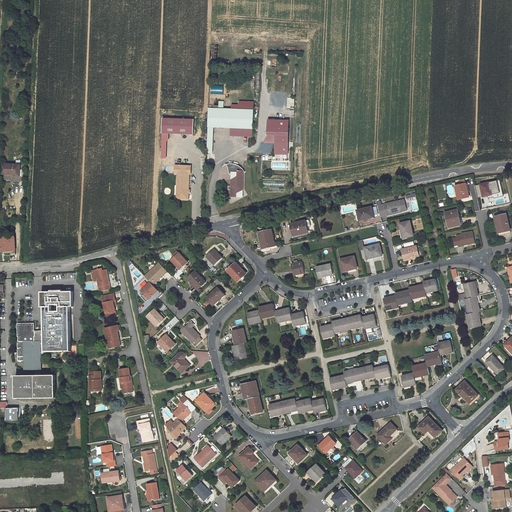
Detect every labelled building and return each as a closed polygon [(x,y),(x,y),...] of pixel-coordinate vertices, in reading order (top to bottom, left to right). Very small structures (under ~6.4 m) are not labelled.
[(212,86),(212,94),(224,94),(224,86),(212,86)] [(214,129),(253,132),(254,113),(209,110),(208,129),(214,129)] [(195,120),(164,119),(163,134),(169,134),(194,135),(195,120)] [(268,130),(268,137),(288,137),(288,122),(267,122),(267,130),(268,130)] [(288,137),(276,137),(276,144),(276,156),(288,156),(288,137)] [(2,174),(13,174),(13,176),(20,176),(21,164),(2,164),(2,174)] [(178,173),(177,198),(189,199),(190,174),(192,174),(192,166),(176,165),(176,173),(178,173)] [(231,182),(231,199),(244,193),(244,172),(239,167),(236,166),(233,165),(231,165),(230,165),(227,166),(230,176),(238,174),(238,178),(231,182)] [(493,194),(490,181),(480,184),(483,196),(493,194)] [(469,196),(466,183),(455,186),(458,199),(469,196)] [(399,200),(384,204),(387,215),(402,211),(402,210),(404,210),(402,200),(400,200),(399,200)] [(372,206),(357,210),(359,220),(369,218),(368,217),(374,215),(372,206)] [(461,224),(458,209),(446,212),(450,227),(461,224)] [(510,230),(506,214),(495,217),(498,232),(510,230)] [(308,232),(305,220),(291,224),(294,235),(308,232)] [(413,235),(410,221),(400,223),(403,237),(413,235)] [(275,245),(272,229),(259,232),(263,249),(275,245)] [(461,245),(475,242),(473,231),(459,234),(459,235),(453,236),(454,238),(455,245),(456,247),(461,246),(461,245)] [(1,237),(2,251),(15,250),(14,236),(1,237)] [(382,255),(380,243),(365,247),(367,258),(382,255)] [(419,253),(417,246),(402,249),(405,260),(416,257),(416,254),(419,253)] [(223,257),(215,249),(206,256),(215,265),(223,257)] [(189,262),(179,252),(171,260),(180,269),(189,262)] [(357,267),(355,256),(340,260),(343,271),(357,267)] [(305,272),(302,261),(292,264),(294,275),(305,272)] [(159,262),(145,276),(150,281),(153,284),(167,271),(159,262)] [(247,273),(236,262),(227,270),(238,281),(247,273)] [(333,273),(331,264),(317,267),(319,277),(326,276),(326,274),(333,273)] [(111,290),(107,270),(102,271),(102,269),(92,271),(94,281),(97,280),(100,292),(111,290)] [(206,281),(196,270),(187,278),(198,289),(206,281)] [(439,290),(436,278),(424,281),(424,284),(426,293),(439,290)] [(150,281),(141,290),(149,298),(158,290),(153,284),(150,281)] [(477,296),(479,295),(475,281),(464,283),(466,293),(464,294),(464,296),(461,296),(461,295),(458,295),(459,300),(465,299),(477,296)] [(424,284),(410,287),(410,290),(413,299),(427,295),(426,293),(424,284)] [(225,294),(218,287),(206,298),(214,305),(225,294)] [(410,290),(396,293),(396,295),(398,305),(413,301),(413,299),(410,290)] [(45,307),(52,307),(52,311),(60,311),(60,307),(67,306),(67,307),(74,306),(74,291),(42,291),(42,307),(45,307)] [(103,296),(107,318),(116,316),(115,307),(113,301),(115,300),(114,294),(103,296)] [(396,295),(384,298),(387,310),(399,307),(398,305),(396,295)] [(477,296),(465,299),(469,313),(478,311),(480,310),(477,296)] [(274,303),(259,306),(260,309),(262,318),(277,315),(276,311),(274,303)] [(45,331),(45,351),(68,351),(67,307),(67,306),(60,307),(60,311),(52,311),(52,307),(45,307),(45,331)] [(290,307),(276,311),(277,315),(278,322),(293,319),(292,314),(290,307)] [(164,318),(155,309),(147,316),(157,326),(164,318)] [(260,309),(248,312),(250,324),(263,321),(262,318),(260,309)] [(307,323),(304,311),(292,314),(293,319),(294,326),(307,323)] [(470,328),(482,325),(478,311),(469,313),(466,314),(470,328)] [(362,314),(347,318),(350,329),(364,326),(362,317),(362,314)] [(377,325),(375,314),(362,317),(364,326),(365,328),(377,325)] [(333,324),(335,333),(350,329),(347,318),(333,321),(333,324)] [(182,331),(193,343),(194,341),(197,344),(202,339),(199,337),(200,335),(192,327),(194,324),(191,322),(182,331)] [(333,324),(321,327),(324,338),(336,335),(335,333),(333,324)] [(105,328),(108,349),(118,347),(117,339),(119,339),(117,331),(119,331),(118,325),(105,328)] [(45,351),(45,331),(35,331),(35,326),(18,326),(18,337),(19,337),(19,342),(18,342),(18,357),(25,357),(25,370),(41,370),(40,351),(45,351)] [(247,342),(244,328),(232,330),(236,345),(245,343),(247,342)] [(175,343),(166,334),(158,342),(167,351),(175,343)] [(453,352),(450,340),(438,342),(440,351),(441,355),(453,352)] [(237,360),(248,357),(245,343),(236,345),(233,345),(237,360)] [(440,351),(425,354),(427,362),(428,366),(443,362),(441,355),(440,351)] [(179,353),(171,361),(182,373),(190,365),(185,359),(186,356),(185,353),(182,352),(179,353)] [(505,368),(493,355),(486,362),(498,374),(505,368)] [(414,372),(416,381),(423,379),(422,376),(430,374),(428,366),(427,362),(413,366),(414,372)] [(362,380),(376,376),(374,368),(374,365),(359,368),(362,380)] [(389,365),(374,368),(376,376),(377,379),(391,376),(389,365)] [(359,368),(344,372),(345,375),(347,383),(362,380),(359,368)] [(119,370),(121,383),(120,383),(121,389),(122,389),(132,387),(131,382),(130,382),(129,377),(130,377),(129,369),(119,370)] [(91,372),(91,391),(100,391),(100,380),(101,380),(101,372),(91,372)] [(414,372),(402,375),(405,387),(417,384),(416,381),(414,372)] [(16,375),(16,398),(56,397),(55,375),(16,375)] [(345,375),(330,378),(331,382),(333,390),(348,386),(347,383),(345,375)] [(256,380),(242,384),(245,399),(248,398),(260,396),(256,380)] [(478,395),(465,381),(456,389),(469,403),(478,395)] [(214,403),(205,392),(196,400),(206,411),(214,403)] [(248,398),(252,414),(263,412),(260,396),(248,398)] [(311,398),(297,402),(299,409),(299,413),(314,409),(312,401),(311,398)] [(327,409),(324,398),(312,401),(314,409),(315,412),(327,409)] [(196,407),(188,399),(184,403),(181,400),(177,404),(180,406),(173,412),(179,418),(181,421),(196,407)] [(297,402),(296,399),(282,402),(284,413),(299,409),(297,402)] [(282,402),(269,405),(272,416),(284,413),(282,402)] [(8,407),(8,420),(20,420),(20,407),(8,407)] [(442,430),(429,416),(418,427),(425,433),(428,430),(435,436),(442,430)] [(179,418),(168,428),(176,436),(179,433),(186,427),(181,421),(179,418)] [(139,421),(141,433),(143,433),(145,441),(153,439),(149,419),(139,421)] [(397,429),(391,422),(377,435),(386,444),(392,438),(390,435),(397,429)] [(232,436),(223,427),(214,436),(222,445),(232,436)] [(179,433),(176,436),(168,428),(167,429),(176,438),(177,437),(179,439),(182,436),(179,433)] [(501,438),(500,441),(500,442),(496,442),(497,449),(511,447),(509,431),(500,432),(501,438)] [(366,441),(357,432),(349,440),(357,449),(366,441)] [(336,443),(329,436),(319,446),(329,456),(332,452),(330,449),(336,443)] [(183,448),(186,451),(193,444),(190,441),(183,448)] [(177,448),(172,443),(168,447),(170,455),(177,448)] [(308,455),(298,444),(289,453),(299,463),(308,455)] [(216,454),(208,445),(194,458),(202,467),(216,454)] [(115,466),(113,453),(111,453),(110,446),(101,447),(104,464),(106,463),(107,467),(115,466)] [(254,452),(249,447),(240,456),(251,468),(258,461),(252,454),(254,452)] [(144,457),(147,472),(157,471),(154,455),(153,456),(152,452),(142,453),(142,457),(144,457)] [(363,470),(350,457),(343,464),(355,477),(363,470)] [(462,477),(468,471),(472,466),(465,458),(451,471),(460,481),(463,478),(462,477)] [(193,475),(183,464),(176,470),(180,475),(178,477),(184,483),(193,475)] [(326,473),(317,464),(308,472),(317,481),(326,473)] [(494,475),(495,481),(493,482),(494,487),(505,485),(502,465),(490,466),(491,476),(493,476),(494,475)] [(239,480),(229,468),(221,475),(232,487),(239,480)] [(276,479),(267,470),(255,481),(264,491),(276,479)] [(102,482),(111,480),(111,482),(111,483),(120,481),(119,471),(101,474),(102,482)] [(433,488),(450,505),(457,498),(450,492),(452,491),(449,488),(455,481),(447,473),(433,488)] [(212,494),(201,482),(195,488),(199,493),(197,494),(204,501),(212,494)] [(159,499),(156,483),(146,485),(148,493),(149,501),(159,499)] [(339,506),(351,495),(346,489),(343,491),(342,489),(332,498),(339,506)] [(493,501),(494,509),(504,508),(502,491),(492,492),(493,501)] [(107,498),(109,511),(121,509),(120,501),(123,501),(122,495),(107,498)] [(250,511),(256,506),(246,496),(236,505),(242,511),(250,511)]
